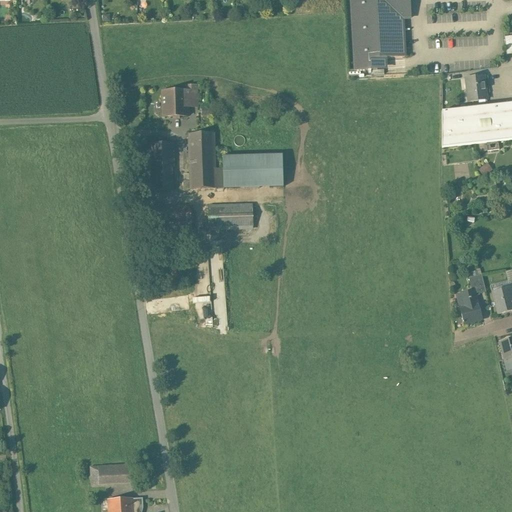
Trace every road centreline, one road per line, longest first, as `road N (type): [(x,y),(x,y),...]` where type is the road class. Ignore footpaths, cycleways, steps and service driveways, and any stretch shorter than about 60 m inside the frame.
road 1 (residential): [(173,511),(109,124)]
road 2 (residential): [(0,343),(20,511)]
road 3 (residential): [(109,124),(88,0)]
